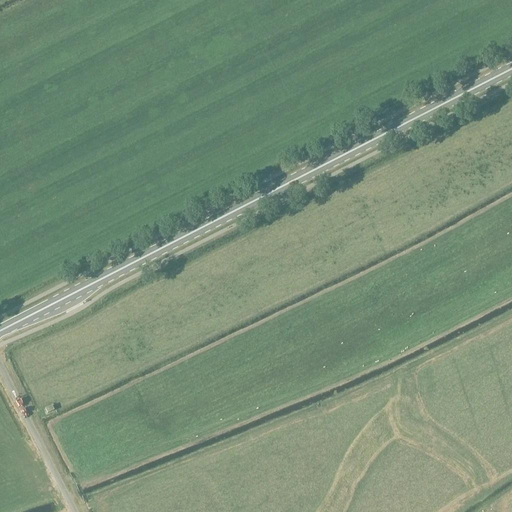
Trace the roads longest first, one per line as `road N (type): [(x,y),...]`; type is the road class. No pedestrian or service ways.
road 1 (primary): [(0,331),(511,69)]
road 2 (unclassified): [(73,511),(0,368)]
